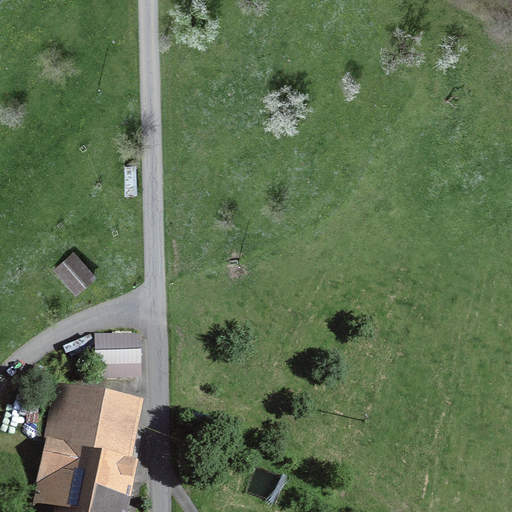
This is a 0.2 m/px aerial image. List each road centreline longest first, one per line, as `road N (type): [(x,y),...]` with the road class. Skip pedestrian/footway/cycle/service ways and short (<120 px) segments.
road 1 (unclassified): [(149,0),(156,300)]
road 2 (unclassified): [(0,382),(70,329),(156,300)]
road 3 (unclassified): [(156,300),(162,465)]
